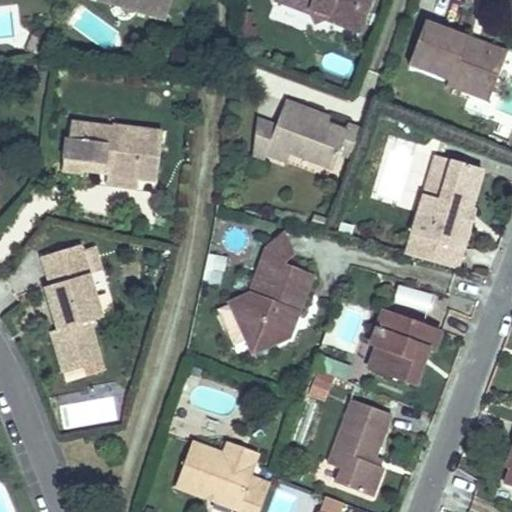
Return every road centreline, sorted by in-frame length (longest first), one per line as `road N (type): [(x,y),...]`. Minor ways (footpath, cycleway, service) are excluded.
road 1 (residential): [(511,276),(429,511)]
road 2 (residential): [(80,511),(0,358)]
